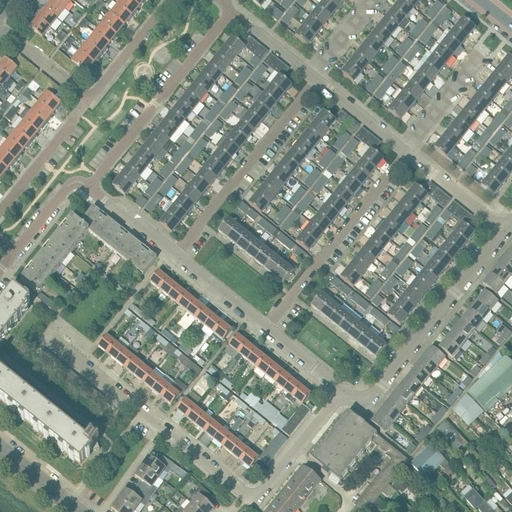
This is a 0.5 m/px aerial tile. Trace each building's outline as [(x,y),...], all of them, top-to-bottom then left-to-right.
[(48,2),(43,8),(57,19),(62,23),(70,14),(65,10),(52,0),(51,0),(50,3),(48,2)] [(72,0),(71,0),(52,0),(65,10),(72,0)] [(105,5),(99,0),(96,4),(101,9),(105,5)] [(121,0),(117,5),(133,18),(138,12),(137,11),(139,8),(129,0),(121,0)] [(250,0),(260,8),(267,0),(250,0)] [(286,10),(292,3),(288,0),(284,0),(280,6),(286,10)] [(337,9),(326,0),(324,0),(318,8),(330,18),(337,9)] [(344,0),(326,0),(337,9),(344,0)] [(413,9),(401,0),(400,0),(393,9),(406,19),(413,9)] [(421,0),(420,0),(401,0),(413,9),(421,0)] [(431,8),(436,13),(442,6),(437,1),(431,8)] [(101,9),(96,4),(93,8),(98,12),(101,9)] [(128,24),(133,18),(117,5),(109,15),(112,17),(124,27),(127,23),(128,24)] [(293,6),(287,14),(292,18),(298,11),(293,6)] [(439,15),(444,19),(450,12),(445,7),(439,15)] [(40,15),(37,18),(50,28),(50,27),(56,31),(62,24),(56,20),(57,19),(43,8),(38,14),(40,15)] [(330,18),(318,8),(310,18),(323,28),(330,18)] [(425,15),(431,20),(436,13),(431,8),(425,15)] [(277,21),(283,14),(277,9),(271,17),(277,21)] [(393,9),(386,18),(398,28),(403,32),(410,22),(406,19),(393,9)] [(78,21),(82,17),(76,12),(73,16),(78,21)] [(287,14),(281,21),(287,25),(292,18),(287,14)] [(109,15),(102,25),(118,37),(123,31),(121,30),(124,27),(112,17),(109,15)] [(439,15),(433,22),(439,26),(444,19),(439,15)] [(75,25),(78,21),(73,16),(70,20),(75,25)] [(42,38),(50,28),(37,18),(35,21),(33,21),(28,27),(29,28),(37,34),(42,38)] [(323,28),(310,18),(303,27),(315,37),(323,28)] [(398,28),(386,18),(378,27),(391,37),(398,28)] [(468,38),(475,28),(463,18),(455,28),(468,38)] [(89,23),(84,19),(81,23),(86,27),(89,23)] [(422,31),(428,24),(422,20),(416,27),(422,31)] [(86,27),(81,23),(78,26),(83,31),(86,27)] [(102,25),(94,34),(109,46),(111,42),(113,43),(118,37),(102,25)] [(424,33),(430,38),(435,30),(430,26),(424,33)] [(315,37),(303,27),(295,36),(308,46),(315,37)] [(391,37),(378,27),(371,36),(383,46),(391,37)] [(416,38),(422,31),(416,27),(410,34),(416,38)] [(455,28),(448,37),(460,47),(468,38),(455,28)] [(89,30),(82,39),(87,43),(103,56),(108,50),(106,49),(109,46),(94,34),(89,30)] [(58,35),(63,40),(66,36),(61,31),(58,35)] [(424,33),(418,40),(424,45),(430,38),(424,33)] [(29,43),(34,47),(42,38),(37,34),(29,43)] [(60,43),(63,40),(58,35),(55,39),(60,43)] [(249,36),(242,45),(245,48),(244,48),(247,49),(253,41),(254,40),(249,36)] [(383,46),(371,36),(363,45),(376,56),(383,46)] [(453,56),(460,47),(448,37),(440,46),(453,56)] [(46,42),(42,38),(34,47),(39,51),(46,42)] [(74,42),(69,38),(66,41),(71,46),(74,42)] [(232,38),(224,47),(237,57),(244,48),(245,48),(242,45),(232,38)] [(401,45),(407,50),(413,43),(407,38),(401,45)] [(71,46),(66,41),(63,45),(68,50),(71,46)] [(258,45),(253,41),(247,49),(251,53),(258,45)] [(51,45),(46,42),(39,51),(43,55),(51,45)] [(87,43),(79,52),(94,64),(96,61),(98,62),(103,56),(87,43)] [(51,45),(43,55),(48,58),(56,49),(51,45)] [(262,49),(258,45),(251,53),(255,56),(256,57),(262,49)] [(376,56),(363,45),(356,55),(369,65),(376,56)] [(396,52),(401,57),(407,50),(401,45),(396,52)] [(409,52),(415,56),(421,49),(415,45),(409,52)] [(440,46),(433,56),(445,66),(453,56),(440,46)] [(229,67),(237,57),(224,47),(217,56),(229,67)] [(262,49),(256,57),(261,61),(267,53),(262,49)] [(55,64),(62,55),(58,51),(50,60),(55,64)] [(79,52),(72,62),(76,66),(86,74),(88,75),(93,68),(91,67),(94,64),(79,52)] [(409,52),(404,59),(409,63),(415,56),(409,52)] [(263,63),(268,67),(274,58),(270,54),(263,63)] [(67,59),(62,55),(55,64),(60,68),(67,59)] [(369,65),(356,55),(349,64),(361,74),(369,65)] [(511,73),(511,58),(509,55),(501,65),(511,73)] [(19,56),(12,65),(17,69),(24,60),(19,56)] [(222,76),(229,67),(217,56),(209,66),(222,76)] [(255,68),(261,61),(256,57),(255,56),(249,63),(255,68)] [(433,56),(425,65),(438,75),(445,66),(433,56)] [(386,64),(392,68),(398,61),(392,57),(386,64)] [(17,69),(12,65),(4,59),(3,58),(0,62),(0,71),(9,79),(17,69)] [(279,62),(274,58),(268,67),(272,70),(279,62)] [(72,62),(67,59),(60,68),(64,72),(72,62)] [(17,69),(21,73),(29,63),(24,60),(17,69)] [(76,66),(72,62),(64,72),(69,75),(76,66)] [(275,72),(277,74),(284,66),(279,62),(272,70),(275,72)] [(21,73),(26,76),(33,67),(29,63),(21,73)] [(400,63),(394,70),(400,75),(406,68),(400,63)] [(349,64),(341,73),(353,83),(361,74),(349,64)] [(386,75),(392,68),(386,64),(381,71),(386,75)] [(255,72),(261,77),(267,69),(261,65),(255,72)] [(284,65),(284,66),(277,74),(279,76),(279,75),(282,78),(289,69),(284,65)] [(430,84),(438,75),(425,65),(418,74),(430,84)] [(506,84),(511,77),(511,73),(501,65),(494,74),(506,84)] [(214,85),(222,76),(209,66),(202,75),(214,85)] [(33,67),(26,76),(31,80),(38,71),(33,67)] [(245,80),(251,72),(246,68),(240,75),(245,80)] [(394,70),(389,77),(394,82),(400,75),(394,70)] [(0,86),(2,88),(5,91),(13,82),(9,79),(0,71),(0,86)] [(255,72),(250,79),(255,83),(261,77),(255,72)] [(275,72),(267,82),(271,85),(284,95),(292,86),(282,78),(279,75),(279,76),(277,74),(275,72)] [(32,83),(37,87),(45,77),(40,73),(32,83)] [(418,74),(410,83),(423,93),(430,84),(418,74)] [(499,94),(506,84),(494,74),(486,83),(499,94)] [(207,94),(214,85),(202,75),(194,84),(207,94)] [(245,80),(240,75),(234,82),(240,86),(245,80)] [(377,87),(383,80),(377,75),(371,82),(377,87)] [(45,77),(37,87),(38,87),(39,88),(40,87),(42,89),(50,80),(45,77)] [(50,80),(42,89),(47,93),(54,84),(50,80)] [(23,90),(26,86),(20,81),(17,85),(23,90)] [(371,94),(377,87),(371,82),(366,89),(371,94)] [(385,82),(380,89),(385,93),(391,86),(385,82)] [(32,83),(25,91),(31,96),(38,87),(37,87),(32,83)] [(246,83),(240,91),(246,95),(252,88),(246,83)] [(416,103),(423,93),(410,83),(403,92),(416,103)] [(491,103),(499,94),(486,83),(479,93),(491,103)] [(54,84),(47,93),(48,94),(47,95),(51,98),(52,97),(59,88),(54,84)] [(200,104),(207,94),(194,84),(187,93),(200,104)] [(20,94),(23,90),(17,85),(14,89),(20,94)] [(271,85),(264,94),(276,104),(284,95),(271,85)] [(230,98),(237,91),(231,86),(225,94),(230,98)] [(380,89),(374,96),(379,100),(385,93),(380,89)] [(25,91),(17,101),(23,106),(31,96),(25,91)] [(240,91),(235,97),(241,102),(246,95),(240,91)] [(403,92),(396,102),(408,112),(416,103),(403,92)] [(187,93),(180,103),(192,113),(196,116),(204,107),(200,104),(187,93)] [(484,112),(491,103),(479,93),(471,102),(484,112)] [(46,94),(39,103),(53,114),(56,111),(57,112),(62,106),(61,105),(52,97),(51,98),(46,94)] [(225,105),(230,98),(225,94),(219,100),(225,105)] [(264,94),(256,103),(269,114),(276,104),(264,94)] [(5,100),(2,104),(8,109),(15,99),(11,96),(7,101),(5,100)] [(225,109),(231,114),(237,106),(231,102),(225,109)] [(400,121),(408,112),(396,102),(388,111),(400,121)] [(476,121),(484,112),(471,102),(464,111),(476,121)] [(509,114),(511,109),(511,104),(509,102),(503,109),(509,114)] [(31,112),(47,125),(52,119),(51,118),(53,114),(39,103),(31,112)] [(185,122),(192,113),(180,103),(172,112),(185,122)] [(256,103),(249,113),(261,123),(269,114),(256,103)] [(211,111),(216,116),(222,109),(216,104),(216,105),(211,111)] [(13,107),(10,111),(15,115),(19,111),(13,107)] [(225,109),(220,116),(225,121),(231,114),(225,109)] [(336,122),(338,123),(345,115),(345,114),(341,110),(333,119),(336,121),(336,122)] [(10,122),(15,115),(10,111),(4,117),(10,122)] [(211,111),(205,119),(210,123),(216,116),(211,111)] [(328,131),(336,122),(336,121),(333,119),(323,111),(316,121),(328,131)] [(469,130),(476,121),(464,111),(456,120),(469,130)] [(31,112),(24,122),(38,133),(41,130),(42,131),(47,125),(31,112)] [(172,112),(165,121),(182,135),(189,126),(185,122),(172,112)] [(249,113),(241,122),(254,132),(261,123),(249,113)] [(494,120),(500,125),(506,118),(500,113),(494,120)] [(349,119),(345,115),(338,123),(343,127),(349,119)] [(343,127),(347,131),(354,123),(349,119),(343,127)] [(210,128),(216,132),(222,125),(216,120),(210,128)] [(461,140),(469,130),(456,120),(449,130),(461,140)] [(488,127),(494,132),(500,125),(494,120),(488,127)] [(165,121),(157,130),(170,141),(174,144),(182,135),(165,121)] [(321,140),(328,131),(316,121),(308,130),(321,140)] [(36,136),(38,133),(24,122),(16,131),(32,144),(37,137),(36,136)] [(241,122),(234,131),(247,141),(254,132),(241,122)] [(201,135),(207,127),(201,123),(195,131),(201,135)] [(359,127),(354,123),(347,131),(352,135),(359,127)] [(210,128),(205,135),(210,139),(216,132),(210,128)] [(354,137),(359,140),(366,132),(361,128),(354,137)] [(501,129),(495,136),(500,141),(506,133),(501,129)] [(162,150),(170,141),(157,130),(150,140),(162,150)] [(313,149),(321,140),(308,130),(301,139),(313,149)] [(454,149),(461,140),(449,130),(442,139),(454,149)] [(16,131),(9,140),(23,152),(26,149),(27,150),(32,144),(16,131)] [(195,142),(201,135),(195,131),(190,137),(195,142)] [(227,131),(222,137),(239,151),(247,141),(234,131),(231,134),(227,131)] [(344,144),(350,137),(345,132),(339,139),(344,144)] [(371,136),(366,132),(359,140),(364,144),(371,136)] [(485,143),(491,136),(485,132),(479,139),(485,143)] [(364,144),(369,148),(375,140),(371,136),(364,144)] [(495,136),(489,143),(495,148),(500,141),(495,136)] [(222,137),(215,146),(219,150),(232,160),(239,151),(222,137)] [(196,146),(201,151),(207,143),(201,139),(196,146)] [(306,159),(313,149),(301,139),(293,149),(306,159)] [(344,144),(339,139),(333,147),(339,151),(344,144)] [(347,146),(352,150),(358,143),(352,139),(347,146)] [(376,139),(375,140),(369,148),(371,150),(371,149),(374,152),(381,143),(376,139)] [(442,139),(434,148),(446,158),(454,149),(442,139)] [(479,150),(485,143),(479,139),(474,146),(479,150)] [(20,155),(23,152),(9,140),(1,150),(17,163),(22,156),(20,155)] [(150,140),(142,149),(155,159),(159,163),(167,153),(162,150),(150,140)] [(186,154),(192,146),(186,142),(180,149),(186,154)] [(196,146),(190,153),(195,158),(201,151),(196,146)] [(347,146),(341,153),(347,157),(352,150),(347,146)] [(480,154),(485,159),(491,152),(486,147),(480,154)] [(150,165),(155,159),(142,149),(135,158),(147,168),(150,165)] [(180,160),(186,154),(180,149),(174,156),(180,160)] [(299,168),(306,159),(293,149),(286,158),(299,168)] [(371,149),(371,150),(363,159),(376,169),(383,160),(374,152),(371,149)] [(511,150),(511,149),(503,158),(511,165),(511,150)] [(1,150),(0,150),(0,164),(8,171),(10,168),(12,169),(17,163),(1,150)] [(219,150),(212,159),(224,169),(232,160),(219,150)] [(464,157),(470,162),(476,155),(470,150),(464,157)] [(324,158),(329,162),(335,155),(330,151),(324,158)] [(480,154),(474,162),(480,166),(485,159),(480,154)] [(186,157),(181,165),(186,169),(192,162),(186,157)] [(332,164),(337,169),(343,162),(338,157),(332,164)] [(464,169),(470,162),(464,157),(459,164),(464,169)] [(140,178),(147,168),(135,158),(127,167),(140,178)] [(291,177),(299,168),(286,158),(279,167),(291,177)] [(324,170),(329,162),(324,158),(318,165),(324,170)] [(511,173),(511,165),(503,158),(496,168),(508,178),(511,173)] [(212,159),(204,168),(217,178),(224,169),(212,159)] [(363,159),(356,168),(368,178),(376,169),(363,159)] [(171,172),(177,165),(171,160),(165,168),(171,172)] [(332,164),(326,171),(332,176),(337,169),(332,164)] [(181,165),(175,172),(180,176),(186,169),(181,165)] [(476,170),(471,165),(465,173),(470,177),(476,170)] [(132,187),(140,178),(127,167),(120,177),(132,187)] [(284,186),(291,177),(279,167),(271,176),(284,186)] [(165,179),(171,172),(165,168),(160,174),(165,179)] [(204,168),(197,178),(209,188),(217,178),(204,168)] [(361,188),(368,178),(356,168),(348,177),(361,188)] [(496,168),(489,177),(501,187),(508,178),(496,168)] [(315,181),(320,174),(315,169),(309,176),(315,181)] [(317,183),(323,187),(328,180),(323,175),(317,183)] [(166,183),(171,188),(177,180),(172,176),(166,183)] [(276,196),(284,186),(271,176),(264,185),(276,196)] [(315,181),(309,176),(303,184),(309,188),(315,181)] [(125,196),(132,187),(120,177),(112,186),(125,196)] [(348,177),(341,187),(353,197),(361,188),(348,177)] [(489,177),(481,186),(493,196),(501,187),(489,177)] [(156,191),(162,183),(156,178),(150,186),(156,191)] [(197,178),(189,187),(202,197),(209,188),(197,178)] [(428,196),(429,197),(436,189),(437,188),(430,182),(422,191),(428,195),(428,196)] [(166,183),(160,190),(166,195),(171,188),(166,183)] [(317,183),(311,190),(317,194),(323,187),(317,183)] [(269,205),(276,196),(264,185),(256,195),(269,205)] [(428,195),(422,191),(415,185),(408,195),(420,205),(428,196),(428,195)] [(150,197),(156,191),(150,186),(145,193),(150,197)] [(189,187),(182,196),(194,206),(202,197),(189,187)] [(346,206),(353,197),(341,187),(333,196),(346,206)] [(294,195),(300,199),(306,192),(300,188),(294,195)] [(434,201),(441,193),(436,189),(429,197),(434,201)] [(434,201),(439,205),(445,196),(441,193),(434,201)] [(151,202),(156,206),(162,199),(157,194),(151,202)] [(302,201),(308,206),(313,199),(308,194),(302,201)] [(261,214),(269,205),(256,195),(249,204),(261,214)] [(294,207),(300,199),(294,195),(288,202),(294,207)] [(413,214),(420,205),(408,195),(400,204),(413,214)] [(182,196),(174,205),(187,215),(194,206),(182,196)] [(333,196),(326,205),(338,215),(346,206),(333,196)] [(443,208),(450,200),(445,196),(439,205),(443,208)] [(141,209),(147,201),(141,197),(135,204),(141,209)] [(302,201),(296,208),(302,213),(308,206),(302,201)] [(151,202),(145,208),(151,213),(156,206),(151,202)] [(249,208),(241,202),(237,208),(244,214),(249,208)] [(453,202),(446,210),(451,214),(457,206),(453,202)] [(409,218),(413,214),(400,204),(393,213),(405,223),(409,226),(413,221),(409,218)] [(174,205),(167,215),(179,225),(187,215),(174,205)] [(331,225),(338,215),(326,205),(318,214),(331,225)] [(285,218),(291,211),(285,206),(279,213),(285,218)] [(436,218),(442,211),(436,206),(430,213),(436,218)] [(451,214),(452,215),(455,218),(462,210),(457,206),(451,214)] [(88,231),(101,241),(114,224),(93,207),(80,223),(89,231),(88,231)] [(426,221),(430,225),(436,218),(430,213),(425,209),(418,218),(424,223),(426,221)] [(446,210),(440,218),(445,222),(452,215),(451,214),(446,210)] [(460,222),(467,214),(462,210),(455,218),(460,222)] [(260,217),(253,212),(249,217),(255,223),(260,217)] [(279,225),(285,218),(279,213),(273,220),(279,225)] [(287,220),(293,224),(299,217),(293,213),(287,220)] [(398,233),(405,223),(393,213),(385,222),(398,233)] [(460,222),(462,223),(465,226),(472,217),(467,213),(467,214),(460,222)] [(318,214),(311,224),(323,234),(331,225),(318,214)] [(172,234),(179,225),(167,215),(159,224),(172,234)] [(62,229),(55,238),(71,252),(88,231),(89,231),(80,223),(71,217),(65,226),(62,229)] [(227,239),(237,226),(228,219),(218,231),(227,239)] [(258,224),(265,230),(269,225),(262,219),(258,224)] [(287,220),(281,227),(287,231),(293,224),(287,220)] [(398,233),(385,222),(378,232),(390,242),(398,233)] [(442,226),(437,222),(431,229),(436,233),(442,226)] [(475,233),(465,226),(462,223),(454,233),(467,243),(475,233)] [(112,250),(122,258),(135,241),(114,224),(101,241),(112,250)] [(316,243),(323,234),(311,224),(303,233),(316,243)] [(421,236),(427,229),(421,224),(415,232),(421,236)] [(276,230),(269,225),(265,230),(272,236),(276,230)] [(247,234),(237,226),(227,239),(237,246),(247,234)] [(436,233),(431,229),(425,236),(431,241),(436,233)] [(383,251),(390,242),(378,232),(370,241),(383,251)] [(415,243),(421,236),(415,232),(409,239),(415,243)] [(303,233),(296,242),(308,252),(316,243),(303,233)] [(454,233),(447,242),(460,252),(467,243),(454,233)] [(246,254),(256,241),(247,234),(237,246),(246,254)] [(276,239),(283,245),(288,239),(281,234),(276,239)] [(45,250),(38,260),(54,273),(71,252),(55,238),(48,247),(45,250)] [(288,239),(283,245),(290,251),(295,245),(288,239)] [(422,240),(416,247),(421,252),(427,245),(422,240)] [(157,258),(135,241),(122,258),(140,273),(143,275),(157,258)] [(265,249),(256,241),(246,254),(255,261),(265,249)] [(363,250),(375,260),(383,251),(370,241),(363,250)] [(447,242),(440,251),(452,261),(460,252),(447,242)] [(406,255),(412,247),(406,243),(401,250),(406,255)] [(268,245),(265,249),(255,261),(264,269),(274,256),(277,252),(268,245)] [(416,247),(410,254),(416,259),(421,252),(416,247)] [(294,254),(302,260),(306,255),(299,248),(294,254)] [(368,269),(375,260),(363,250),(355,259),(368,269)] [(400,262),(406,255),(401,250),(395,257),(400,262)] [(440,251),(432,260),(445,271),(452,261),(440,251)] [(284,263),(274,256),(264,269),(273,276),(284,263)] [(511,277),(511,276),(511,262),(505,256),(498,266),(511,277)] [(401,266),(407,270),(412,263),(407,258),(401,266)] [(348,269),(360,279),(368,269),(355,259),(348,269)] [(54,273),(38,260),(30,269),(28,271),(21,281),(38,295),(54,273)] [(432,260),(425,270),(437,280),(445,271),(432,260)] [(391,273),(397,266),(391,261),(386,268),(391,273)] [(284,263),(273,276),(283,284),(293,271),(296,267),(292,265),(289,268),(284,263)] [(401,266),(395,273),(401,277),(407,270),(401,266)] [(498,266),(490,275),(504,286),(511,277),(498,266)] [(385,280),(391,273),(386,268),(380,276),(385,280)] [(353,288),(360,279),(348,269),(340,278),(353,288)] [(425,270),(417,279),(430,289),(437,280),(425,270)] [(158,272),(150,282),(159,290),(168,279),(158,272)] [(490,275),(482,285),(501,300),(508,290),(504,286),(490,275)] [(342,283),(335,277),(330,283),(338,289),(342,283)] [(392,277),(386,284),(392,289),(397,282),(392,277)] [(168,279),(159,290),(168,297),(177,287),(168,279)] [(417,279),(410,288),(422,298),(430,289),(417,279)] [(376,280),(371,287),(376,291),(382,284),(376,280)] [(386,284),(380,291),(386,296),(392,289),(386,284)] [(351,291),(344,285),(339,290),(347,297),(351,291)] [(177,287),(168,297),(177,304),(186,294),(177,287)] [(370,299),(376,291),(371,287),(365,294),(370,299)] [(410,288),(402,297),(415,307),(422,298),(410,288)] [(0,340),(30,303),(14,290),(5,301),(3,299),(0,302),(0,303),(1,305),(0,306),(0,340)] [(490,312),(498,303),(484,292),(476,301),(490,312)] [(186,294),(177,304),(186,312),(195,301),(186,294)] [(320,314),(331,301),(321,294),(311,306),(320,314)] [(362,300),(355,294),(351,300),(358,305),(362,300)] [(371,303),(377,307),(383,300),(377,295),(371,303)] [(408,317),(415,307),(402,297),(395,307),(408,317)] [(362,300),(358,305),(365,311),(370,306),(362,300)] [(195,301),(186,312),(195,319),(204,308),(195,301)] [(330,321),(340,309),(331,301),(320,314),(330,321)] [(483,322),(490,312),(476,301),(469,311),(483,322)] [(132,305),(129,308),(138,316),(141,312),(132,305)] [(395,307),(387,316),(400,326),(408,317),(395,307)] [(204,308),(195,319),(204,326),(213,316),(204,308)] [(339,329),(349,316),(340,309),(330,321),(339,329)] [(381,315),(374,309),(369,315),(376,320),(381,315)] [(461,320),(475,331),(483,322),(469,311),(461,320)] [(138,316),(147,323),(150,319),(141,312),(138,316)] [(388,321),(381,315),(376,320),(384,326),(388,321)] [(213,316),(204,326),(213,334),(222,323),(213,316)] [(348,336),(358,324),(349,316),(339,329),(348,336)] [(468,340),(475,331),(461,320),(454,329),(468,340)] [(222,323),(213,334),(223,341),(231,331),(222,323)] [(357,344),(367,331),(358,324),(348,336),(357,344)] [(399,330),(392,324),(388,329),(395,335),(399,330)] [(446,339),(460,350),(468,340),(454,329),(446,339)] [(506,340),(511,333),(507,330),(501,336),(506,340)] [(366,351),(377,338),(367,331),(357,344),(366,351)] [(106,336),(98,347),(107,354),(116,344),(106,336)] [(238,353),(247,343),(237,336),(229,346),(238,353)] [(506,340),(501,336),(495,344),(500,347),(506,340)] [(376,359),(386,346),(377,338),(366,351),(376,359)] [(439,348),(452,359),(460,350),(446,339),(439,348)] [(173,347),(164,340),(161,343),(170,351),(173,347)] [(256,350),(247,343),(238,353),(234,359),(239,362),(243,357),(247,361),(256,350)] [(125,351),(116,344),(107,354),(116,362),(125,351)] [(125,351),(116,362),(125,369),(134,358),(139,352),(130,345),(125,351)] [(174,354),(179,358),(182,354),(173,347),(170,351),(174,354)] [(431,348),(424,357),(437,368),(445,359),(431,348)] [(490,359),(496,352),(492,348),(486,355),(490,359)] [(35,358),(40,362),(48,353),(43,349),(35,358)] [(265,358),(256,350),(247,361),(257,368),(265,358)] [(478,379),(479,381),(505,356),(500,351),(478,379)] [(40,362),(45,366),(52,356),(48,353),(40,362)] [(186,368),(191,362),(182,354),(179,358),(177,361),(186,368)] [(484,366),(490,359),(486,355),(480,362),(484,366)] [(45,366),(49,370),(57,360),(52,356),(45,366)] [(195,356),(193,359),(202,367),(205,363),(195,356)] [(479,381),(466,393),(485,414),(511,388),(511,363),(505,356),(479,381)] [(430,378),(437,368),(424,357),(416,367),(430,378)] [(125,369),(134,376),(143,366),(134,358),(125,369)] [(257,368),(266,375),(274,365),(265,358),(257,368)] [(57,360),(49,370),(54,373),(62,364),(57,360)] [(134,376),(143,383),(152,373),(155,368),(146,361),(143,366),(134,376)] [(197,377),(202,371),(191,362),(186,368),(197,377)] [(54,373),(59,377),(66,368),(62,364),(54,373)] [(211,365),(206,370),(217,379),(222,374),(211,365)] [(283,372),(274,365),(266,375),(275,383),(283,372)] [(409,376),(422,387),(430,378),(416,367),(409,376)] [(475,377),(480,370),(476,367),(470,374),(475,377)] [(66,368),(59,377),(63,381),(71,372),(66,368)] [(99,440),(91,433),(86,441),(0,371),(0,399),(80,464),(92,450),(93,451),(93,452),(100,449),(99,449),(97,443),(99,440)] [(63,381),(68,385),(76,375),(71,372),(63,381)] [(275,383),(284,390),(292,380),(283,372),(275,383)] [(143,383),(152,391),(161,380),(152,373),(143,383)] [(226,387),(229,383),(231,381),(222,374),(217,379),(226,387)] [(76,375),(68,385),(73,388),(80,379),(76,375)] [(415,396),(422,387),(409,376),(401,385),(415,396)] [(472,381),(468,377),(462,384),(466,388),(472,381)] [(73,388),(77,392),(85,383),(80,379),(73,388)] [(170,388),(161,380),(152,391),(161,398),(170,388)] [(301,387),(292,380),(284,390),(288,394),(285,398),(289,402),(301,387)] [(77,392),(82,396),(90,387),(85,383),(77,392)] [(174,383),(170,388),(161,398),(171,406),(179,395),(181,397),(185,392),(174,383)] [(393,395),(407,406),(415,396),(401,385),(393,395)] [(90,387),(82,396),(87,400),(94,390),(90,387)] [(297,401),(302,405),(310,394),(301,387),(289,402),(293,405),(297,401)] [(222,393),(220,396),(224,400),(228,403),(234,396),(229,393),(225,389),(222,392),(222,393)] [(456,399),(462,392),(458,389),(452,396),(456,399)] [(87,400),(92,403),(99,394),(94,390),(87,400)] [(99,394),(92,403),(96,407),(104,398),(99,394)] [(247,398),(245,401),(253,408),(259,401),(250,394),(247,398)] [(466,394),(458,403),(475,420),(483,412),(466,394)] [(400,415),(407,406),(393,395),(386,404),(400,415)] [(456,399),(452,396),(446,403),(450,406),(456,399)] [(186,418),(197,405),(188,397),(177,411),(186,418)] [(458,403),(452,410),(468,427),(475,420),(458,403)] [(392,424),(400,415),(386,404),(378,413),(392,424)] [(197,405),(186,418),(195,425),(204,415),(199,411),(201,408),(197,405)] [(302,405),(298,409),(307,416),(310,411),(302,405)] [(441,418),(447,411),(442,407),(437,414),(441,418)] [(295,413),(303,420),(307,416),(298,409),(295,413)] [(252,430),(258,422),(261,418),(252,411),(246,418),(250,421),(246,425),(252,430)] [(295,413),(291,418),(300,424),(303,420),(295,413)] [(341,417),(309,457),(324,469),(322,472),(328,477),(330,474),(330,475),(332,475),(339,482),(371,443),(377,447),(367,459),(376,466),(385,455),(391,460),(383,469),(380,472),(373,481),(370,485),(363,494),(360,497),(354,503),(355,503),(353,505),(356,507),(351,511),(366,511),(368,510),(379,496),(380,495),(381,494),(388,485),(389,484),(398,474),(408,461),(365,426),(359,422),(348,413),(343,419),(341,417)] [(384,434),(392,424),(378,413),(370,423),(384,434)] [(441,418),(437,414),(431,421),(435,425),(441,418)] [(195,425),(204,433),(213,422),(204,415),(195,425)] [(288,422),(296,429),(300,424),(291,418),(288,422)] [(222,430),(213,440),(222,447),(231,437),(234,433),(243,422),(239,419),(227,434),(222,430)] [(277,427),(281,431),(284,427),(285,426),(288,422),(284,419),(277,427)] [(469,446),(449,424),(446,421),(437,430),(460,454),(469,446)] [(222,430),(213,422),(204,433),(213,440),(222,430)] [(288,422),(285,426),(293,433),(296,429),(288,422)] [(281,431),(289,437),(293,433),(285,426),(284,427),(281,431)] [(426,436),(431,429),(427,426),(421,433),(426,436)] [(231,437),(222,447),(231,455),(240,444),(243,440),(234,433),(231,437)] [(276,436),(275,438),(284,444),(287,440),(279,433),(276,436)] [(426,436),(421,433),(415,440),(420,443),(426,436)] [(437,447),(441,444),(445,441),(440,435),(432,441),(437,447)] [(272,442),(280,449),(284,444),(275,438),(272,442)] [(272,442),(268,446),(277,453),(280,449),(272,442)] [(231,455),(240,462),(249,452),(240,444),(231,455)] [(410,455),(416,448),(411,444),(406,451),(410,455)] [(265,450),(273,457),(277,453),(268,446),(265,450)] [(431,446),(420,456),(434,471),(439,466),(444,471),(449,466),(431,446)] [(265,450),(262,455),(270,461),(273,457),(265,450)] [(258,459),(249,452),(240,462),(250,469),(258,459)] [(155,461),(148,457),(142,466),(158,478),(163,471),(168,474),(174,465),(157,453),(154,457),(157,459),(155,461)] [(258,459),(266,466),(270,461),(262,455),(258,459)] [(420,456),(410,465),(424,480),(434,471),(420,456)] [(141,485),(138,489),(151,498),(157,489),(153,486),(158,478),(142,466),(134,476),(141,481),(139,483),(141,485)] [(302,466),(264,511),(296,511),(321,482),(302,466)] [(486,476),(483,479),(492,489),(496,486),(486,476)] [(402,477),(392,487),(395,490),(397,492),(398,493),(399,492),(408,484),(402,477)] [(191,505),(198,511),(211,511),(214,510),(208,504),(210,502),(208,500),(212,496),(201,486),(193,494),(197,498),(191,505)] [(125,490),(118,499),(135,511),(140,504),(144,507),(151,498),(138,489),(135,493),(133,492),(131,494),(125,490)] [(474,510),(476,508),(479,511),(492,511),(485,503),(472,491),(464,499),(474,510)] [(494,495),(485,503),(492,511),(510,511),(500,502),(494,495)] [(377,511),(385,503),(379,496),(368,510),(370,511),(377,511)] [(133,511),(135,511),(118,499),(111,509),(114,511),(133,511)] [(198,511),(191,505),(187,501),(176,511),(198,511)]
